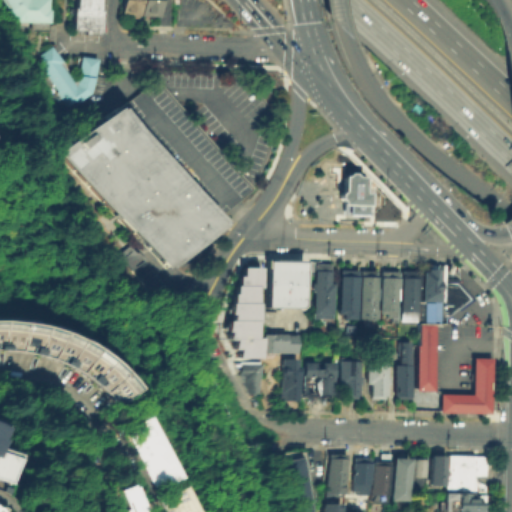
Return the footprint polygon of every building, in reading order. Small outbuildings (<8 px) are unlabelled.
[(46,0),(46,7),(48,7),(47,28),(31,28),(31,20),(17,20),(5,0),(46,0)] [(96,0),(96,33),(72,32),(72,0),(96,0)] [(135,14),(135,16),(128,16),(129,14),(121,14),(121,0),(138,0),(138,14),(135,14)] [(158,0),(158,16),(140,15),(140,0),(158,0)] [(63,65),(75,81),(79,78),(82,56),(98,58),(94,94),(83,103),(81,101),(72,108),(60,92),(62,91),(39,61),(44,57),(42,55),(52,46),(66,63),(63,65)] [(217,220),(116,103),(62,150),(163,267),(217,220)] [(363,214),(364,191),(360,190),(360,174),(339,173),(338,213),(363,214)] [(120,252),(131,242),(170,283),(155,290),(120,252)] [(301,259),(258,258),(257,273),(261,276),(260,307),(295,308),(299,304),(301,259)] [(331,265),(330,285),(335,285),(334,321),(312,320),(312,309),(313,309),(313,294),(310,293),(311,283),(314,283),(314,276),(308,276),(308,262),(318,261),(318,264),(331,265)] [(435,267),(424,267),(424,262),(443,262),(443,276),(442,300),(434,300),(435,267)] [(256,266),(238,266),(238,275),(229,275),(229,348),(238,348),(238,357),(257,357),(257,336),(253,336),(253,287),(256,287),(256,266)] [(426,270),(424,270),(424,267),(435,267),(434,300),(426,299),(426,270)] [(356,269),(355,318),(341,318),(341,313),(336,313),(337,268),(356,269)] [(375,270),(374,286),(376,286),(376,298),(375,298),(375,308),(375,317),(357,317),(358,269),(375,270)] [(416,299),(416,322),(401,321),(402,269),(417,270),(416,299)] [(395,299),(395,317),(383,317),(384,315),(379,315),(379,310),(377,310),(378,270),(397,270),(396,299),(395,299)] [(426,299),(416,299),(417,270),(424,270),(426,270),(426,299)] [(454,277),(471,297),(442,322),(432,322),(416,322),(416,299),(426,299),(434,300),(442,300),(443,276),(454,277)] [(431,389),(414,389),(416,322),(432,322),(431,389)] [(82,347),(97,356),(113,367),(127,380),(141,396),(119,415),(106,399),(97,392),(82,381),(68,373),(56,368),(26,359),(9,357),(0,357),(0,328),(9,328),(29,331),(46,334),(65,340),(82,347)] [(262,335),(262,332),(288,333),(287,344),(279,343),(278,352),(261,351),(262,335)] [(411,342),(410,365),(411,365),(410,399),(394,398),(395,365),(399,365),(400,341),(411,342)] [(486,412),(436,411),(437,391),(468,392),(469,355),(487,356),(486,412)] [(351,356),(351,363),(356,363),(356,360),(361,360),(361,378),(362,378),(362,386),(359,386),(359,399),(342,399),(342,387),(337,387),(338,356),(351,356)] [(331,361),(330,394),(328,394),(328,397),(300,396),(300,392),(299,392),(300,360),(331,361)] [(248,394),(248,363),(260,364),(260,394),(248,394)] [(387,364),(386,379),(388,379),(388,386),(386,386),(385,398),(383,398),(383,401),(369,401),(370,386),(366,386),(367,363),(387,364)] [(296,365),(296,398),(278,398),(278,365),(296,365)] [(0,472),(0,404),(10,408),(5,425),(10,427),(7,437),(27,443),(17,477),(0,472)] [(186,478),(162,490),(130,429),(153,416),(186,478)] [(324,452),(343,453),(342,500),(340,500),(340,511),(322,511),(322,500),(324,500),(324,452)] [(483,483),(483,490),(443,489),(445,453),(484,454),(483,474),(473,474),(473,478),(483,483)] [(317,510),(309,511),(296,511),(282,459),(301,454),(317,510)] [(442,454),(441,484),(426,483),(427,454),(442,454)] [(351,493),(351,456),(368,456),(368,493),(351,493)] [(388,456),(387,495),(371,495),(371,456),(388,456)] [(406,456),(406,499),(389,498),(390,456),(406,456)] [(423,485),(408,484),(408,457),(423,457),(423,485)] [(137,490),(138,492),(140,491),(149,511),(133,511),(125,495),(137,490)] [(201,511),(172,511),(167,502),(190,490),(201,511)] [(445,510),(441,510),(441,491),(470,491),(470,493),(466,493),(466,498),(454,498),(445,497),(445,510)] [(474,511),(454,511),(454,503),(471,503),(472,493),(475,493),(474,511)] [(454,503),(454,498),(466,498),(466,493),(470,493),(472,493),(471,503),(454,503)] [(483,511),(474,511),(475,493),(483,493),(483,511)]
